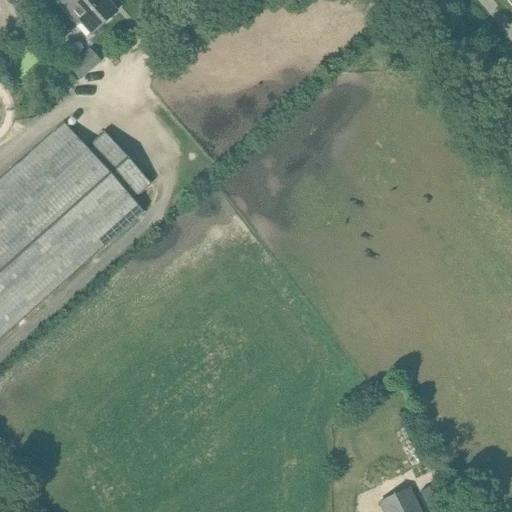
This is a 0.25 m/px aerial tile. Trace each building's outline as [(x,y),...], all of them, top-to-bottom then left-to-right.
[(83,20),(92,35),(116,13),(104,0),(64,0),(81,22),(83,20)] [(78,58),(71,65),(83,78),(103,58),(79,33),(66,46),(78,58)] [(0,339),(143,213),(133,201),(150,185),(130,162),(127,164),(113,148),(116,146),(105,133),(87,149),(64,124),(53,134),(56,136),(0,185),(0,339)] [(418,474),(399,435),(391,438),(384,423),(359,435),(386,490),(418,474)] [(416,511),(407,491),(379,504),(383,511),(416,511)]
